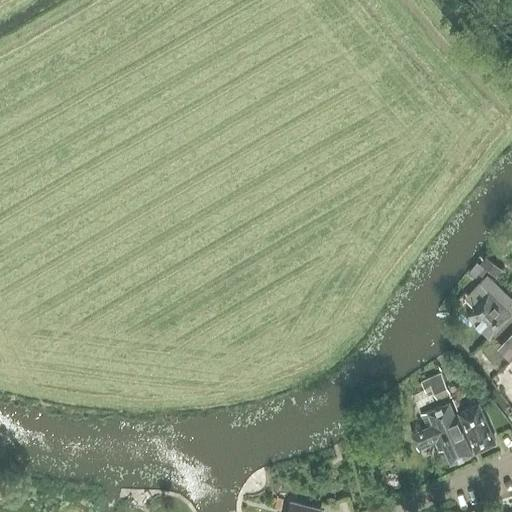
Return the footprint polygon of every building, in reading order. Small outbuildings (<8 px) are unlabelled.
[(480,263),(496,276),(502,269),(486,256),(480,263)] [(476,278),(484,268),(477,263),(470,272),(476,278)] [(511,300),(487,276),(469,294),(478,303),(467,314),(490,336),(511,313),(511,300)] [(511,358),(511,357),(511,333),(500,346),(511,358)] [(437,399),(450,393),(445,381),(432,387),(437,399)] [(472,453),(457,420),(449,402),(428,411),(434,425),(423,430),(422,429),(412,433),(419,450),(434,443),(438,451),(444,448),(451,463),(472,453)] [(476,452),(495,443),(478,404),(458,413),(476,452)] [(322,511),(323,510),(291,502),(288,511),(322,511)]
